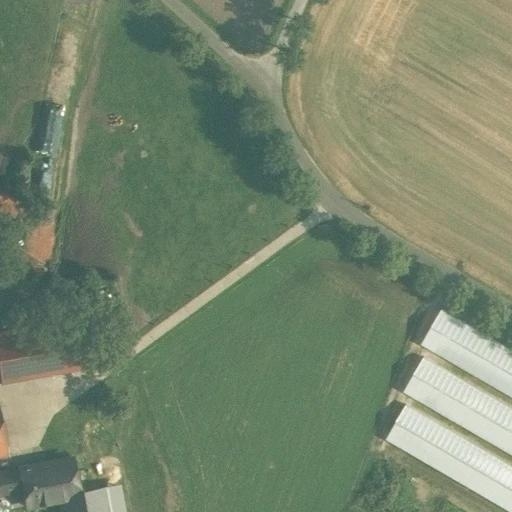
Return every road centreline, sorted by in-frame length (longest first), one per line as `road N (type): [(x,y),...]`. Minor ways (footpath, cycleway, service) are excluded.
road 1 (unclassified): [(511,308),(333,197),(266,83)]
road 2 (unclassified): [(266,83),(173,0)]
